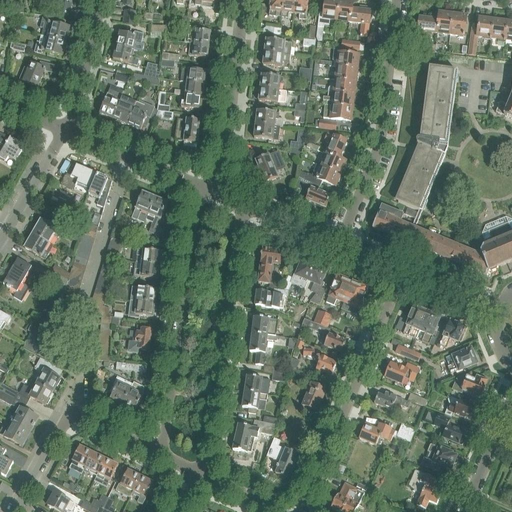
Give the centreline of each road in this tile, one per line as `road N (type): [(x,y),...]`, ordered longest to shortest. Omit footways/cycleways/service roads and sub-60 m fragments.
road 1 (residential): [(200,474),(243,205)]
road 2 (residential): [(162,455),(196,185)]
road 3 (residential): [(302,511),(402,272)]
road 4 (residential): [(338,245),(378,148),(398,0)]
road 5 (residential): [(215,193),(243,0)]
road 6 (residential): [(78,314),(130,157)]
road 7 (residential): [(64,130),(81,89),(98,0)]
road 8 (residential): [(0,241),(64,130)]
road 9 (residential): [(464,511),(511,396)]
road 10 (residential): [(14,511),(64,423),(81,415)]
